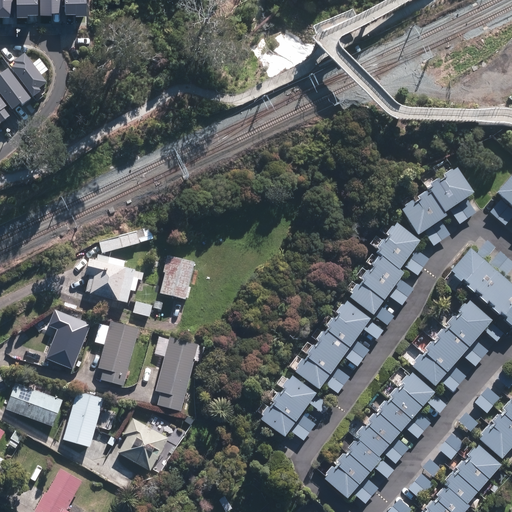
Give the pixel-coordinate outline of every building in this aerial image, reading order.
[(0,0),(0,17),(13,17),(12,0),(0,0)] [(16,0),(17,18),(28,18),(28,16),(38,15),(37,0),(16,0)] [(40,0),(40,16),(51,16),(51,13),(62,13),(61,0),(40,0)] [(64,0),(65,15),(76,15),(76,17),(87,16),(86,0),(64,0)] [(24,53),(0,71),(0,124),(50,86),(24,53)] [(473,193),(456,168),(453,171),(452,169),(444,175),(446,177),(440,181),(438,178),(430,184),(432,187),(429,188),(431,192),(429,194),(427,191),(418,197),(420,199),(414,203),(412,200),(404,205),(405,207),(400,211),(417,236),(422,232),(431,245),(448,234),(439,221),(446,216),(444,212),(447,210),(457,224),(473,213),(464,199),(473,193)] [(511,176),(497,194),(511,207),(511,176)] [(488,214),(503,226),(511,216),(511,211),(499,200),(488,214)] [(418,240),(395,224),(392,227),(391,227),(386,234),(389,236),(385,241),(383,239),(377,248),(379,250),(377,253),(381,256),(379,258),(377,256),(371,265),(374,267),(370,272),(367,270),(361,278),(364,280),(359,286),(357,284),(351,292),(352,293),(348,297),(372,314),(371,315),(384,325),(391,316),(377,306),(386,295),(398,305),(410,289),(397,280),(402,273),(397,269),(400,265),(414,275),(425,259),(412,249),(418,240)] [(99,241),(102,253),(140,244),(137,232),(99,241)] [(511,286),(511,287),(501,278),(511,266),(497,253),(486,265),(482,261),(492,249),(484,242),(474,254),(469,250),(450,272),(454,276),(452,277),(459,283),(462,281),(467,285),(465,288),(473,295),(475,292),(480,296),(478,299),(486,306),(488,303),(492,307),(490,310),(498,317),(500,314),(505,319),(503,321),(510,328),(511,326),(511,286)] [(159,294),(185,300),(195,263),(167,256),(163,273),(164,273),(159,294)] [(136,270),(89,259),(86,274),(94,276),(90,295),(127,303),(136,270)] [(444,330),(442,328),(436,335),(438,338),(434,343),(434,342),(431,340),(424,349),(427,350),(423,355),(422,356),(419,353),(415,358),(413,361),(414,362),(411,365),(415,369),(434,385),(437,381),(449,390),(462,376),(451,366),(460,356),(472,366),(485,350),(473,340),(481,330),(493,341),(501,333),(489,322),(491,319),(468,300),(464,304),(464,303),(457,310),(460,312),(460,313),(456,317),(455,317),(454,315),(447,323),(449,325),(445,330),(444,330)] [(132,313),(149,317),(151,308),(160,311),(162,303),(153,301),(152,306),(135,301),(132,313)] [(369,318),(346,301),(343,305),(341,304),(336,311),(339,314),(335,319),(332,317),(326,325),(329,328),(325,333),(323,330),(316,339),(319,341),(315,346),(313,344),(307,352),(309,354),(305,361),(302,358),(296,366),(298,367),(294,371),(318,388),(321,384),(334,393),(346,376),(333,367),(341,356),(354,366),(366,350),(353,340),(361,329),(374,339),(380,332),(367,322),(369,318)] [(73,370),(91,325),(54,310),(48,327),(57,330),(45,359),(73,370)] [(124,386),(139,329),(110,321),(98,368),(103,370),(101,380),(124,386)] [(181,412),(198,345),(168,337),(154,391),(160,393),(157,405),(181,412)] [(0,370),(0,393),(11,389),(2,369),(0,370)] [(506,389),(511,382),(511,379),(501,370),(494,378),(506,389)] [(434,392),(411,372),(407,376),(406,375),(400,383),(402,384),(398,389),(395,387),(388,395),(391,398),(387,402),(384,400),(378,408),(381,410),(377,415),(374,412),(367,420),(370,423),(366,428),(363,425),(356,433),(359,436),(357,438),(359,440),(356,442),(355,441),(354,440),(347,447),(348,449),(350,450),(346,455),(344,453),(343,453),(336,461),(337,461),(339,463),(334,468),(333,467),(331,466),(325,473),(326,474),(323,478),(346,498),(350,493),(362,503),(375,488),(363,478),(371,468),(383,478),(391,470),(379,459),(379,458),(378,457),(381,454),(392,463),(405,448),(394,439),(403,428),(414,438),(428,423),(416,413),(424,403),(436,414),(444,405),(432,394),(434,392)] [(315,393),(291,375),(288,379),(287,378),(281,386),(282,387),(284,388),(280,393),(278,392),(277,391),(271,400),(272,401),(274,402),(270,408),(268,406),(267,406),(261,414),(262,414),(262,415),(259,419),(283,436),(287,430),(300,440),(312,424),(299,414),(307,403),(320,413),(326,405),(313,395),(315,393)] [(33,403),(28,420),(64,431),(74,394),(35,383),(29,401),(33,403)] [(485,414),(498,399),(485,388),(472,403),(485,414)] [(88,450),(103,399),(76,391),(61,442),(88,450)] [(502,417),(499,414),(492,423),(495,425),(489,431),(486,428),(481,435),(482,436),(479,440),(501,459),(511,447),(511,403),(510,402),(504,409),(506,411),(502,417)] [(476,424),(464,413),(456,422),(468,432),(476,424)] [(145,428),(131,420),(122,435),(125,437),(115,454),(157,478),(185,432),(154,414),(145,428)] [(449,435),(436,450),(449,461),(462,446),(449,435)] [(443,485),(419,511),(461,511),(465,508),(463,506),(497,466),(473,445),(441,483),(443,485)] [(427,460),(420,468),(433,479),(440,471),(427,460)] [(81,482),(59,470),(45,494),(43,493),(32,511),(65,511),(64,511),(81,482)] [(419,475),(406,490),(418,501),(431,486),(419,475)] [(397,500),(386,511),(407,511),(409,511),(397,500)]
